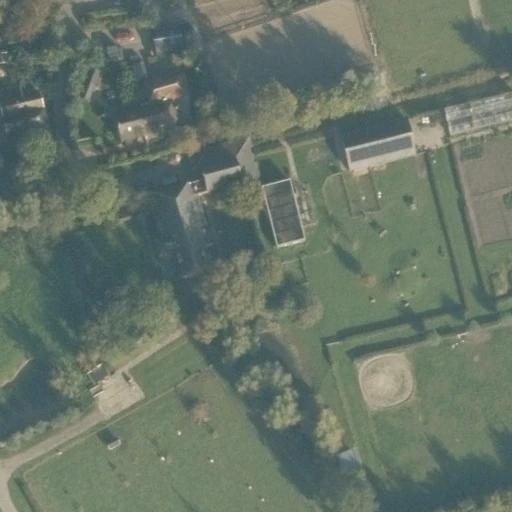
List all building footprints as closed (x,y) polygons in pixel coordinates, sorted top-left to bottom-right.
[(155,57),(183,51),(193,49),(188,24),(178,26),(150,32),(155,57)] [(150,140),(178,133),(170,103),(184,99),(177,74),(141,84),(147,109),(113,118),(120,145),(149,138),(150,140)] [(88,104),(94,88),(82,83),(76,99),(88,104)] [(22,99),(19,89),(0,93),(0,110),(8,143),(48,133),(38,95),(22,99)] [(511,95),(450,109),(455,135),(511,122),(511,95)] [(339,137),(349,174),(415,157),(406,120),(339,137)] [(198,141),(193,126),(178,130),(183,145),(198,141)] [(193,186),(148,199),(160,242),(154,243),(159,259),(171,256),(179,281),(210,273),(198,230),(205,228),(196,198),(222,192),(241,186),(261,181),(248,137),(195,153),(199,169),(197,170),(201,184),(193,186)] [(292,253),(277,195),(250,201),(264,260),(292,253)] [(93,386),(109,376),(101,365),(86,375),(93,386)] [(341,455),(353,496),(374,490),(362,449),(341,455)]
